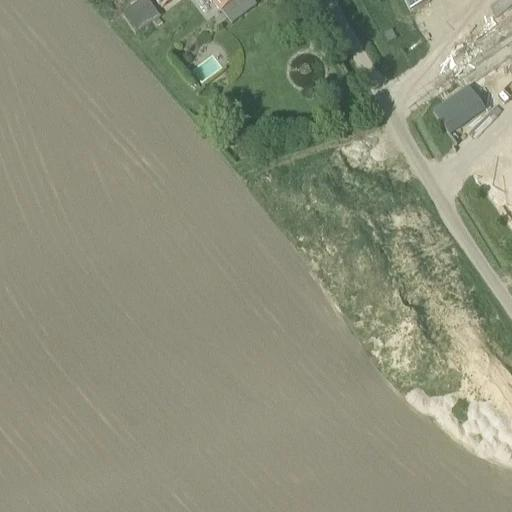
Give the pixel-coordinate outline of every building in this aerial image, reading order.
[(135,35),(159,18),(146,0),(143,0),(121,16),(135,35)] [(155,0),(162,9),(174,0),(155,0)] [(210,0),(220,13),(238,0),(210,0)] [(436,0),(402,0),(410,14),(436,0)] [(445,139),(483,113),(466,88),(428,113),(445,139)]
